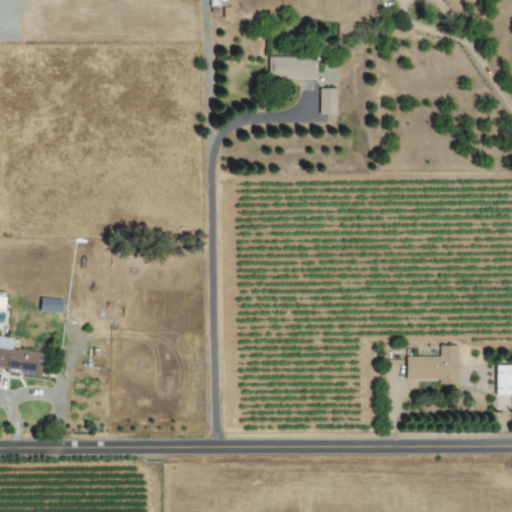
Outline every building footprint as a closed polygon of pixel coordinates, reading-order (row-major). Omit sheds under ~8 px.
[(314,79),(315,57),(266,56),(266,78),(314,79)] [(317,114),(335,114),(334,88),(317,89),(317,114)] [(0,370),(38,376),(41,353),(10,349),(11,338),(0,337),(0,370)] [(455,346),(437,346),(437,357),(403,357),(403,381),(455,382),(455,346)] [(508,395),(509,366),(494,365),(493,395),(508,395)]
